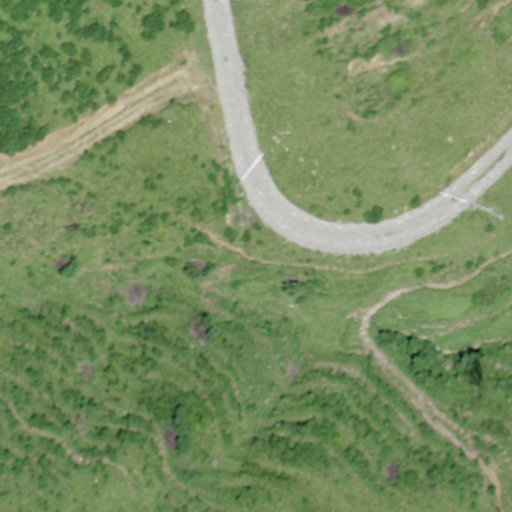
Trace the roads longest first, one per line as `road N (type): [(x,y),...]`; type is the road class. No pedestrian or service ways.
road 1 (track): [(216,0),(245,155),(278,219),(342,240),(380,236),(463,195),(511,148)]
road 2 (track): [(0,173),(40,162),(225,57)]
